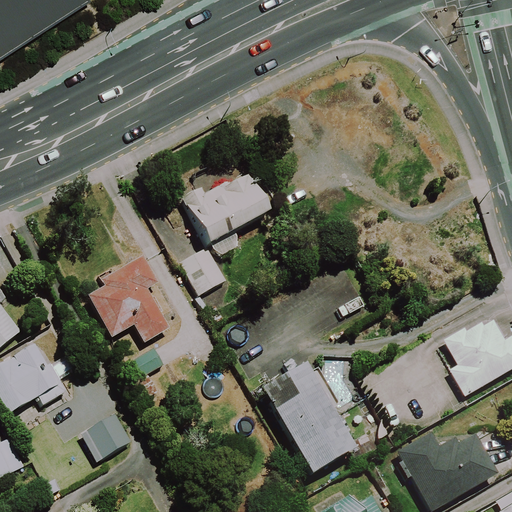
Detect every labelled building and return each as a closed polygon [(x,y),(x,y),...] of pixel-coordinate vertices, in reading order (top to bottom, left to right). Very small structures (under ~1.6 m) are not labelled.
[(0,0),(0,67),(1,68),(98,0),(0,0)] [(205,253),(266,221),(245,181),(227,191),(225,188),(202,200),(199,194),(179,205),(205,253)] [(223,285),(205,253),(177,269),(195,301),(223,285)] [(155,290),(140,263),(97,287),(101,293),(84,303),(108,344),(130,331),(140,349),(166,335),(144,296),(155,290)] [(0,351),(18,337),(0,315),(0,351)] [(501,347),(490,327),(480,332),(479,329),(464,337),(461,334),(440,346),(455,371),(446,375),(462,402),(511,373),(511,349),(508,343),(501,347)] [(43,371),(31,351),(0,368),(0,412),(5,420),(36,403),(40,410),(64,397),(47,369),(43,371)] [(161,370),(151,353),(123,369),(133,386),(161,370)] [(307,483),(351,458),(302,372),(258,397),(307,483)] [(128,448),(112,420),(78,439),(94,467),(128,448)] [(454,451),(451,445),(435,454),(427,439),(393,457),(422,511),(439,511),(493,483),(471,442),(454,451)] [(0,481),(22,470),(8,442),(0,445),(0,481)] [(374,511),(368,500),(351,510),(345,501),(325,511),(374,511)]
